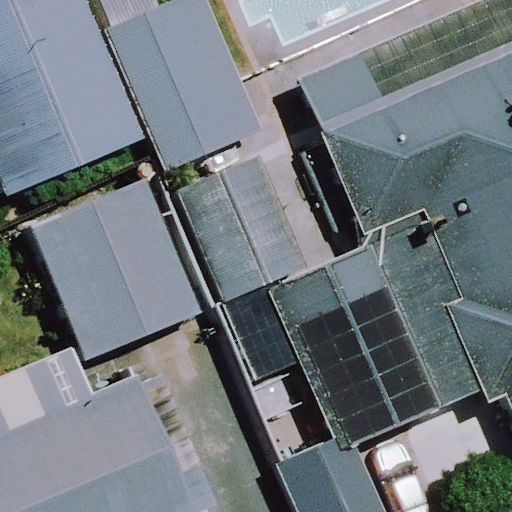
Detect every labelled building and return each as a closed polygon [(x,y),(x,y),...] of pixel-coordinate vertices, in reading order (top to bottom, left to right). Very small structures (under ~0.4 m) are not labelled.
[(0,0),(0,199),(126,146),(64,0),(0,0)] [(148,0),(77,0),(152,185),(243,148),(185,4),(155,16),(148,0)] [(442,313),(425,319),(460,416),(477,410),(501,474),(511,469),(511,0),(498,0),(272,83),(333,252),(409,224),(442,313)] [(281,281),(233,163),(162,191),(209,309),(281,281)] [(182,322),(133,195),(18,239),(67,367),(182,322)] [(375,296),(320,318),(370,439),(425,416),(375,296)] [(0,511),(164,511),(116,397),(0,445),(0,511)] [(365,511),(341,450),(256,484),(267,511),(365,511)]
